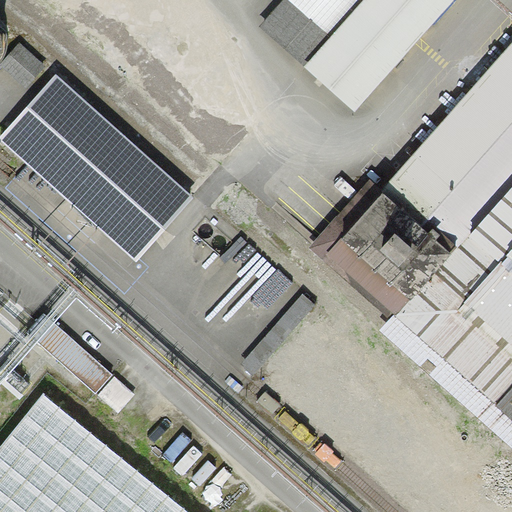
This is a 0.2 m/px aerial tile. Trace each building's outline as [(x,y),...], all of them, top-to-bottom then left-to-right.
[(284,0),(262,25),(357,110),(456,0),(284,0)] [(511,34),(324,248),(511,411),(511,34)] [(50,71),(22,46),(3,67),(31,92),(50,71)] [(193,199),(57,80),(1,143),(138,262),(193,199)] [(60,325),(43,344),(120,414),(137,395),(60,325)] [(188,511),(34,394),(0,438),(0,511),(188,511)]
